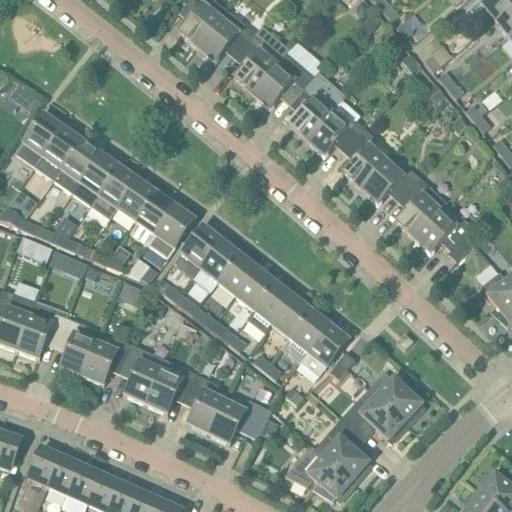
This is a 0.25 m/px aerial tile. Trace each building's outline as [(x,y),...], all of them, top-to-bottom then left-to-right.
[(196,53),(220,24),(227,15),(207,0),(192,0),(183,12),(193,20),(178,38),(196,53)] [(380,0),(378,0),(373,5),(382,15),(389,9),(380,0)] [(495,25),(511,11),(511,0),(491,0),(482,8),(495,25)] [(360,8),(357,12),(357,20),(362,24),(370,15),(360,8)] [(398,20),(389,9),(382,15),(391,26),(398,20)] [(511,11),(495,25),(509,42),(511,39),(511,11)] [(227,15),(220,24),(196,53),(215,68),(230,50),(239,58),(255,38),(227,15)] [(412,37),(403,26),(396,32),(405,43),(412,37)] [(261,30),(255,38),(239,58),(248,65),(233,83),(252,99),(286,58),(289,54),(261,30)] [(358,31),(353,37),(363,46),(368,39),(358,31)] [(388,48),(391,44),(391,40),(388,37),(384,36),(380,39),(380,44),(383,47),(388,48)] [(314,81),(286,58),(252,99),(270,114),(285,96),(294,104),(310,85),(314,82),(314,81)] [(411,76),(419,70),(410,59),(402,65),(411,76)] [(424,66),(433,77),(440,71),(431,60),(424,66)] [(288,130),(306,146),(331,117),(341,105),(345,100),(318,77),(314,82),(310,85),(294,104),(304,112),(288,130)] [(445,77),(438,82),(447,93),(454,87),(445,77)] [(462,98),(454,87),(447,93),(455,104),(462,98)] [(444,99),(435,88),(427,95),(436,106),(444,99)] [(8,102),(30,120),(40,109),(18,90),(8,102)] [(340,144),(348,152),(365,133),(356,125),(360,121),(341,105),(331,117),(306,146),(324,162),(340,144)] [(472,110),(465,116),(474,127),(481,121),(472,110)] [(34,172),(42,161),(62,132),(42,118),(41,119),(42,120),(15,159),(34,172)] [(490,132),(481,121),(474,127),(482,137),(490,132)] [(454,126),(453,133),(458,138),(466,131),(460,122),(454,126)] [(34,172),(53,185),(81,145),(62,132),(42,161),(34,172)] [(376,142),(365,133),(348,152),(358,160),(342,178),(360,194),(385,166),(368,151),(376,142)] [(492,150),(501,160),(508,155),(499,144),(492,150)] [(100,158),(81,145),(53,185),(72,198),(100,158)] [(511,169),(511,159),(508,155),(501,160),(509,171),(511,169)] [(72,198),(90,211),(118,171),(100,158),(72,198)] [(402,201),(419,182),(402,166),(394,174),(385,166),(360,194),(378,210),(393,193),(402,201)] [(120,172),(118,171),(90,211),(109,224),(117,214),(137,185),(131,180),(133,177),(122,169),(120,172)] [(446,207),(419,182),(402,201),(411,209),(395,226),(413,242),(446,207)] [(511,189),(505,183),(496,193),(503,200),(511,190),(511,189)] [(117,214),(135,227),(156,198),(137,185),(117,214)] [(0,221),(0,225),(21,234),(25,225),(36,209),(18,196),(7,211),(4,216),(0,221)] [(154,240),(174,211),(156,198),(135,227),(154,240)] [(446,242),(455,250),(465,240),(473,232),(455,216),(446,207),(413,242),(430,259),(446,242)] [(154,240),(147,250),(167,264),(174,254),(175,253),(174,252),(193,225),(194,226),(195,225),(192,223),(194,220),(183,212),(181,215),(174,211),(154,240)] [(25,225),(21,234),(34,239),(38,230),(25,225)] [(201,231),(202,232),(174,268),(193,282),(221,246),(201,230),(201,231)] [(54,237),(50,247),(64,253),(68,243),(54,237)] [(473,248),(465,240),(455,250),(447,258),(456,267),(473,248)] [(68,243),(64,253),(76,258),(80,248),(68,243)] [(221,246),(193,282),(211,296),(217,287),(239,260),(221,246)] [(50,260),(52,254),(44,251),(40,249),(33,263),(41,266),(46,269),(50,260)] [(54,255),(49,268),(82,282),(87,269),(54,255)] [(97,256),(93,265),(107,271),(111,261),(97,256)] [(217,287),(235,302),(257,274),(239,260),(217,287)] [(111,261),(107,271),(119,276),(123,267),(111,261)] [(139,285),(140,283),(149,271),(138,263),(126,280),(139,285)] [(157,277),(149,271),(140,283),(149,289),(157,277)] [(88,272),(84,281),(94,285),(97,276),(88,272)] [(275,288),(257,274),(235,302),(253,316),(275,288)] [(511,293),(506,286),(498,276),(480,291),(504,321),(499,325),(507,332),(507,333),(511,331),(511,293)] [(253,316),(246,324),(264,338),(271,330),(293,302),(275,288),(253,316)] [(163,298),(174,306),(180,298),(168,289),(163,298)] [(144,298),(124,290),(117,308),(138,316),(144,298)] [(0,349),(16,355),(35,306),(14,298),(12,302),(0,297),(0,324),(3,325),(0,334),(0,349)] [(311,316),(293,302),(271,330),(289,344),(311,316)] [(187,303),(181,311),(192,320),(198,312),(187,303)] [(57,346),(67,322),(55,318),(56,314),(35,306),(16,355),(39,364),(40,363),(38,362),(46,341),(57,346)] [(166,311),(155,307),(150,318),(161,322),(166,311)] [(209,320),(198,312),(192,320),(203,328),(209,320)] [(311,316),(289,344),(282,353),(300,367),(329,330),(311,316)] [(59,370),(58,371),(81,381),(95,347),(85,343),(89,331),(67,322),(57,346),(69,350),(60,371),(59,370)] [(223,330),(217,338),(228,348),(235,340),(223,330)] [(349,346),(329,330),(300,367),(318,382),(347,346),(348,347),(349,346)] [(396,346),(404,355),(413,346),(405,338),(396,346)] [(245,348),(235,340),(228,348),(239,356),(245,348)] [(115,355),(95,347),(81,381),(104,390),(104,389),(102,388),(111,368),(123,373),(133,349),(120,344),(115,355)] [(123,397),(123,399),(145,409),(165,364),(166,363),(133,349),(123,373),(134,378),(125,398),(123,397)] [(217,364),(221,355),(213,352),(209,361),(217,364)] [(345,357),(329,377),(339,384),(354,364),(345,357)] [(259,359),(253,367),(264,376),(270,368),(259,359)] [(165,364),(145,409),(167,419),(168,418),(166,417),(175,397),(186,402),(197,379),(165,364)] [(281,377),(270,368),(264,376),(275,385),(281,377)] [(412,402),(383,376),(367,394),(408,431),(424,413),(420,410),(423,407),(422,406),(422,407),(414,399),(412,402)] [(188,427),(186,427),(186,428),(208,439),(224,406),(214,401),(219,390),(197,379),(186,402),(198,407),(188,427)] [(291,392),(285,400),(296,410),(302,402),(291,392)] [(408,431),(367,394),(340,423),(359,440),(370,428),(387,445),(386,446),(386,447),(388,445),(391,449),(408,431)] [(243,415),(224,406),(208,439),(230,449),(230,448),(229,448),(238,428),(249,433),(261,411),(249,405),(243,415)] [(272,416),(261,411),(249,433),(260,438),(272,416)] [(314,453),(323,461),(355,489),(371,471),(367,468),(368,467),(367,466),(366,467),(349,452),(359,440),(340,423),(314,453)] [(21,443),(0,436),(0,472),(10,476),(21,443)] [(340,508),(355,489),(323,461),(314,453),(311,450),(285,481),(304,491),(311,483),(327,497),(323,501),(334,507),(336,504),(340,508)] [(47,492),(61,461),(41,451),(27,483),(47,492)] [(81,469),(61,461),(47,492),(67,500),(81,469)] [(85,511),(87,509),(101,478),(81,469),(67,500),(61,511),(85,511)] [(475,496),(495,511),(511,511),(511,492),(504,485),(506,483),(498,476),(497,475),(493,480),(490,477),(475,496)] [(109,511),(120,487),(101,478),(87,509),(92,511),(109,511)] [(132,511),(140,496),(120,487),(109,511),(132,511)] [(132,511),(156,511),(160,504),(140,496),(132,511)] [(495,511),(475,496),(465,509),(467,510),(465,511),(495,511)]
